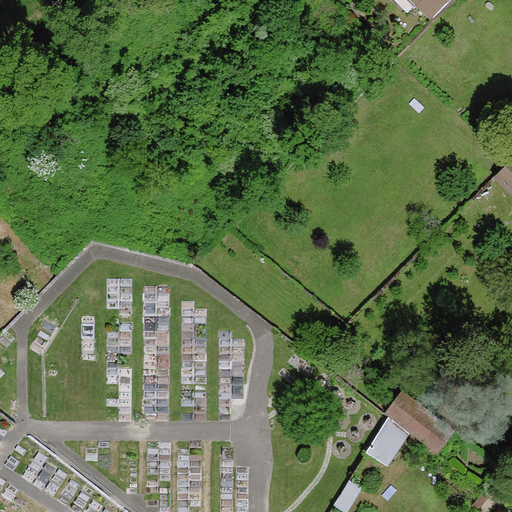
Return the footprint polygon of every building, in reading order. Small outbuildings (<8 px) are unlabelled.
[(406,0),(419,13),(424,8),(416,0),(406,0)] [(416,0),(424,8),(436,19),(455,0),(416,0)] [(511,162),(498,177),(511,192),(511,162)] [(391,417),(409,432),(436,453),(451,433),(402,394),(387,414),(391,417)] [(391,417),(369,451),(387,463),(409,432),(391,417)]
